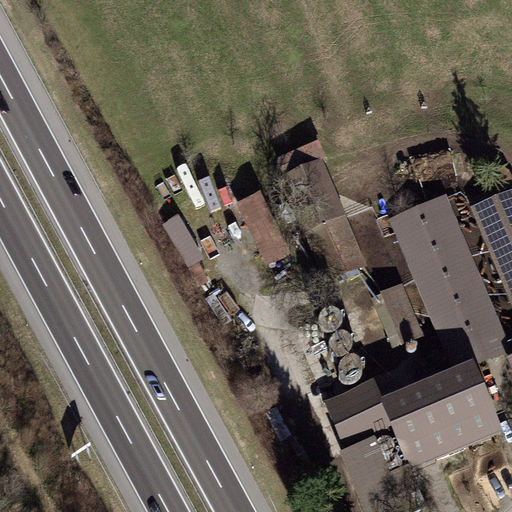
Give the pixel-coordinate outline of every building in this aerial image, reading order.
[(318,164),(276,180),(317,286),(359,269),(318,164)] [(511,193),(469,211),(511,316),(511,193)] [(261,195),(237,206),(264,269),(289,259),(261,195)] [(511,350),(447,195),(389,219),(452,369),(382,398),(374,379),(324,400),(345,451),(376,438),(394,430),(409,466),(411,471),(504,432),(477,366),(511,351),(511,350)] [(165,227),(197,293),(213,285),(181,220),(165,227)] [(373,299),(394,349),(425,336),(403,286),(373,299)] [(391,474),(376,438),(345,451),(340,453),(364,511),(395,511),(423,500),(411,471),(409,466),(391,474)]
